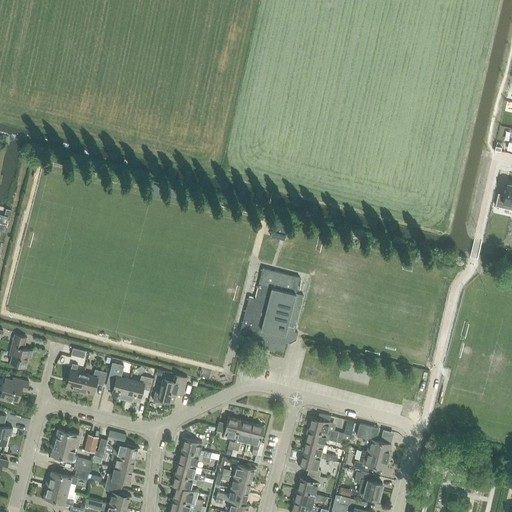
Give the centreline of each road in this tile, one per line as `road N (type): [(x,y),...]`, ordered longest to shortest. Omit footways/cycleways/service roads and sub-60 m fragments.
road 1 (residential): [(399,511),(416,447),(412,429),(299,396)]
road 2 (residential): [(156,432),(252,384),(299,396)]
road 3 (residential): [(266,511),(299,396)]
